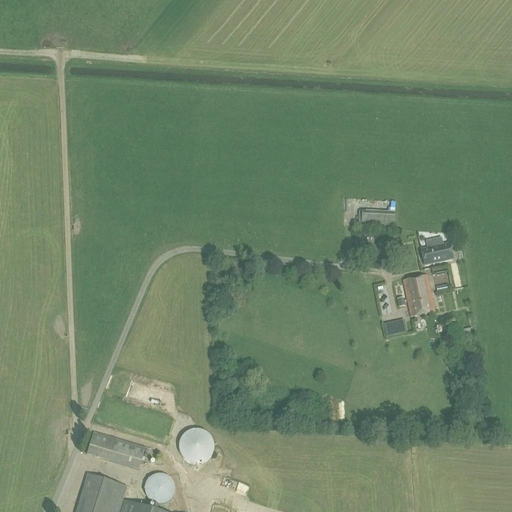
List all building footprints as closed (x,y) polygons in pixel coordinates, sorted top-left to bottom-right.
[(361,227),(394,229),(395,213),(362,212),(359,212),(358,227),(361,227)] [(425,266),(453,260),(450,245),(421,251),(425,266)] [(427,277),(403,282),(411,318),(435,313),(427,277)] [(449,290),(447,284),(436,286),(437,292),(449,290)] [(165,434),(173,435),(175,422),(167,421),(165,434)] [(179,445),(179,450),(180,455),(183,459),(186,463),(191,465),(196,465),(201,465),(205,463),(209,459),(212,455),(213,450),(213,445),(211,440),(208,436),(204,433),(199,431),(194,431),(189,433),(184,436),(181,440),(179,445)] [(86,455),(108,461),(139,471),(145,449),(92,433),(86,455)] [(119,511),(127,487),(88,476),(77,511),(157,511),(126,502),(123,511),(119,511)] [(150,480),(147,484),(145,488),(145,493),(147,498),(149,502),(153,504),(158,506),(162,506),(167,505),(171,502),(174,498),(175,494),(176,489),(174,484),(172,480),(168,478),(163,476),(158,476),(154,477),(150,480)]
